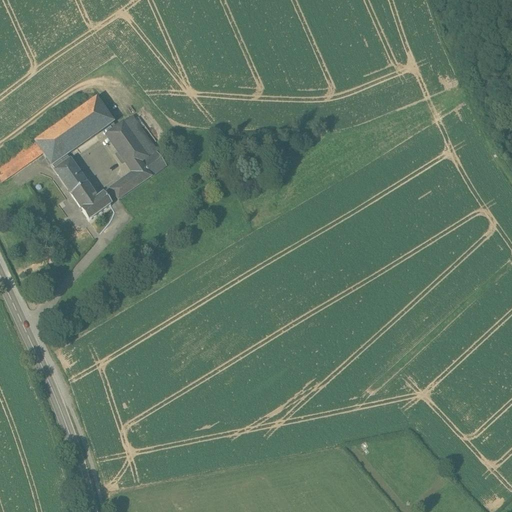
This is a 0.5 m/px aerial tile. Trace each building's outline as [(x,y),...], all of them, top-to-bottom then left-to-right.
[(85,108),(34,144),(41,155),(50,167),(65,156),(111,124),(87,91),(78,98),(85,108)] [(133,175),(110,192),(117,201),(155,174),(121,125),(106,136),(133,175)] [(34,144),(0,167),(0,184),(41,155),(34,144)] [(80,178),(65,156),(50,167),(65,189),(80,178)] [(95,200),(80,178),(65,189),(88,222),(109,207),(101,196),(95,200)] [(159,273),(145,262),(138,271),(153,282),(159,273)]
